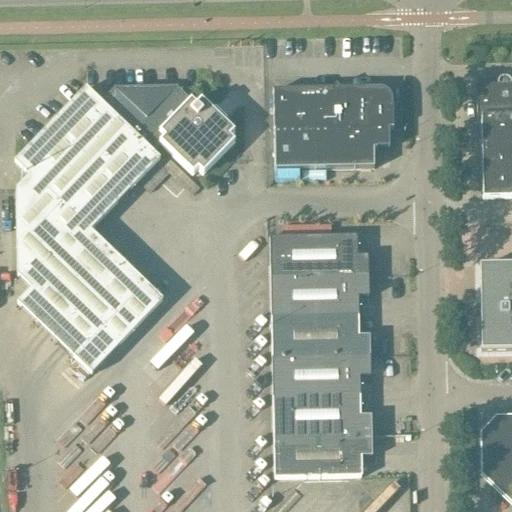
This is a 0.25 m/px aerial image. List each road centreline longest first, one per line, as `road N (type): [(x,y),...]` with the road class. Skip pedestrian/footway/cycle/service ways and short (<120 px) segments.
road 1 (unclassified): [(434,396),(427,0)]
road 2 (unknown): [(236,213),(238,511)]
road 3 (unknown): [(430,193),(236,213)]
road 4 (unknown): [(128,351),(47,440),(30,511)]
road 5 (unknown): [(236,213),(128,351)]
road 6 (unknown): [(128,351),(134,511)]
